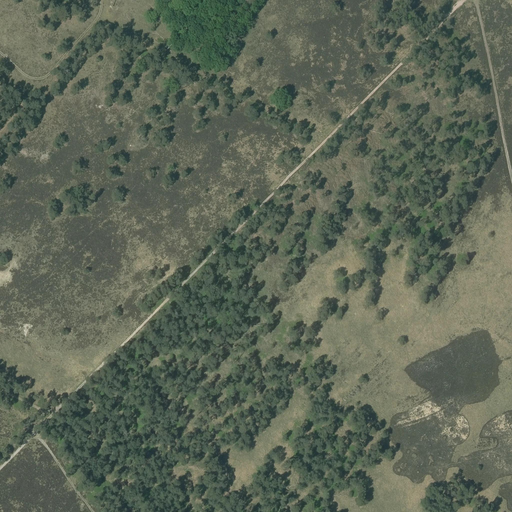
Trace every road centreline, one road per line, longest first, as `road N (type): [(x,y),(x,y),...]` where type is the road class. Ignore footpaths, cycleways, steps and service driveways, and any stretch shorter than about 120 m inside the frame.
road 1 (track): [(461,0),(53,415)]
road 2 (track): [(4,128),(95,20),(100,0)]
